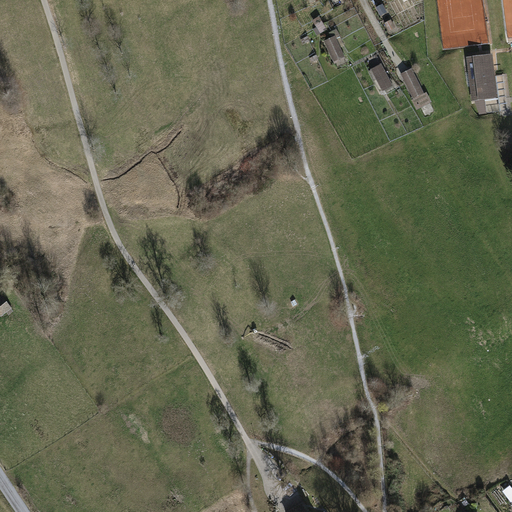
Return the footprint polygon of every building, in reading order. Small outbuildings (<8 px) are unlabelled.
[(339,41),(328,45),(335,68),(347,65),(339,41)] [(502,57),(473,60),(477,102),(506,100),(502,57)] [(384,68),(373,74),(382,95),(394,90),(384,68)] [(408,77),(403,80),(413,102),(425,96),(415,74),(408,77)] [(7,300),(0,304),(0,318),(1,320),(14,313),(7,300)] [(307,511),(302,503),(287,511),(307,511)]
